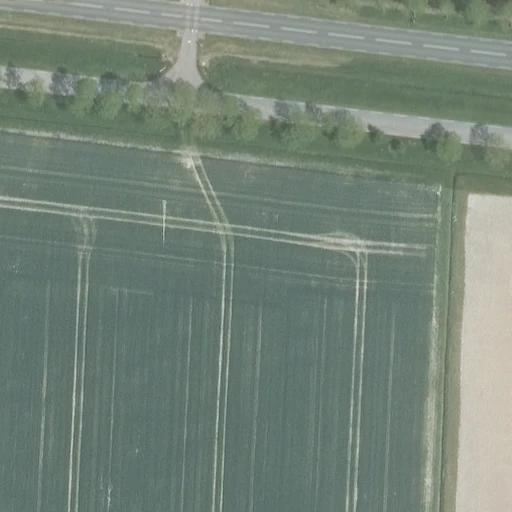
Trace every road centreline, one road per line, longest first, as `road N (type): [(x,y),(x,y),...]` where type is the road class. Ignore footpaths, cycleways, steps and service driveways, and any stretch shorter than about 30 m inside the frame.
road 1 (unclassified): [(175,103),(511,143)]
road 2 (primary): [(511,59),(186,23)]
road 3 (primary): [(186,23),(0,1)]
road 4 (unclassified): [(0,82),(175,103)]
